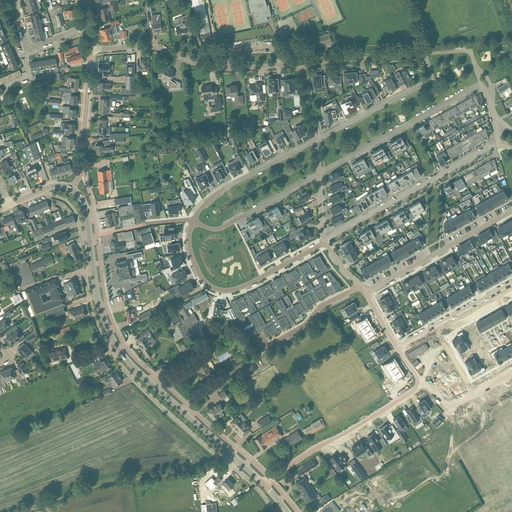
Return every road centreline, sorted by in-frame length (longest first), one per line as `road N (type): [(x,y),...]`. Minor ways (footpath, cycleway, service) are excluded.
road 1 (track): [(233,456),(211,468),(109,481),(24,511)]
road 2 (unclassified): [(90,50),(145,46),(217,67),(299,63)]
road 3 (tertiary): [(179,409),(126,359),(106,327),(89,237)]
road 4 (residential): [(324,240),(499,141)]
road 5 (residential): [(324,240),(244,287),(215,289),(194,260),(193,224)]
road 6 (residential): [(424,383),(263,485)]
road 7 (residential): [(481,82),(319,173)]
road 8 (residential): [(422,51),(432,78),(315,140)]
road 9 (residential): [(511,211),(370,288)]
road 10 (residential): [(315,140),(226,185),(193,224)]
road 11 (unclassified): [(71,189),(81,173),(90,50)]
road 12 (residential): [(193,224),(216,230),(319,173)]
road 13 (residential): [(511,283),(396,347)]
road 14 (unclassified): [(299,63),(422,51)]
